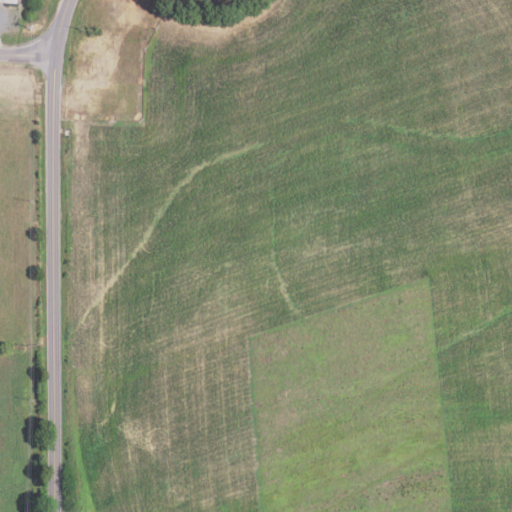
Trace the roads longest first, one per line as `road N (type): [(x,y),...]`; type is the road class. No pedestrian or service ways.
road 1 (secondary): [(56,502),(54,159)]
road 2 (secondary): [(54,159),(57,49),(68,0)]
